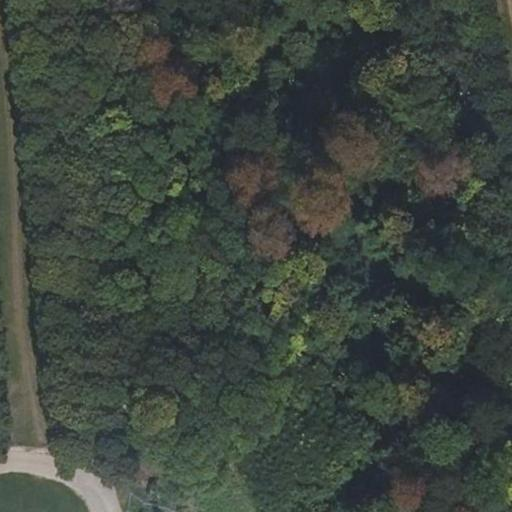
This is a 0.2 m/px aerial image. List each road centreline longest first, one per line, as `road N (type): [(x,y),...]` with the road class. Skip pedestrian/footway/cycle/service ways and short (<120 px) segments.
road 1 (track): [(286,0),(363,282),(414,411),(417,511)]
road 2 (track): [(37,0),(86,484)]
road 3 (unclassified): [(103,511),(86,484),(36,463),(0,462)]
